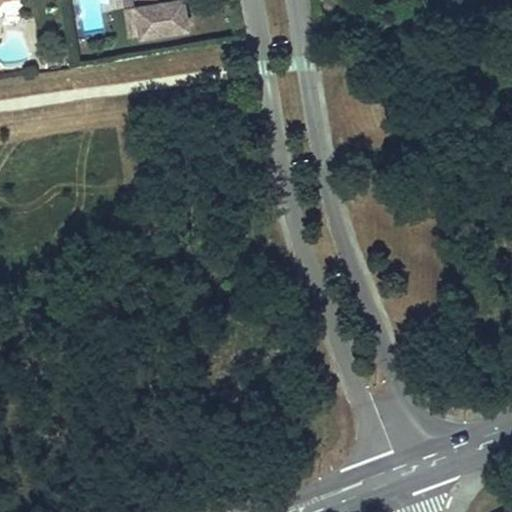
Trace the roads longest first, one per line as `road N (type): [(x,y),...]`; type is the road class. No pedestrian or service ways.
road 1 (residential): [(254,0),(287,196),(390,483)]
road 2 (residential): [(432,466),(346,253),(294,0)]
